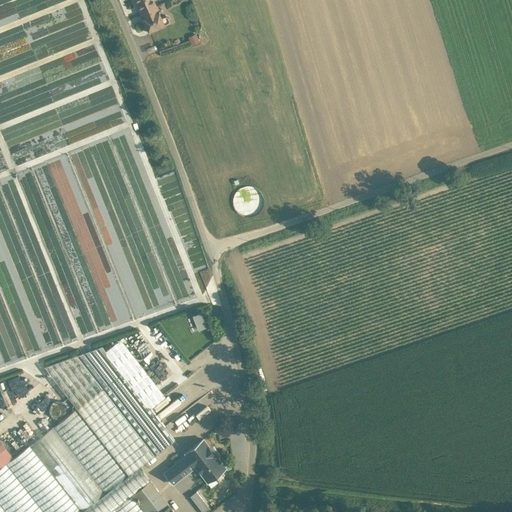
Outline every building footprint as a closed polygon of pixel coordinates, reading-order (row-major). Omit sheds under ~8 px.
[(152,0),(135,0),(143,17),(157,11),(152,0)] [(193,0),(202,25),(223,17),(217,0),(193,0)] [(262,0),(220,0),(225,16),(264,4),(262,0)] [(157,11),(143,17),(149,32),(164,26),(160,17),(157,11)] [(167,14),(160,17),(164,26),(171,23),(167,14)] [(189,36),(192,44),(199,41),(196,33),(189,36)] [(199,330),(208,326),(202,312),(193,315),(199,330)] [(13,458),(0,468),(0,504),(6,511),(81,511),(139,467),(175,440),(102,346),(44,367),(77,409),(13,458)] [(226,468),(203,439),(185,453),(186,455),(181,459),(188,467),(196,461),(210,478),(224,467),(225,468),(226,468)] [(2,444),(0,445),(0,468),(13,458),(2,444)] [(181,459),(164,473),(173,484),(190,470),(188,467),(181,459)] [(139,467),(81,511),(109,511),(132,494),(150,481),(139,467)] [(169,506),(150,481),(132,494),(145,511),(161,511),(169,507),(168,506),(169,506)] [(202,511),(205,511),(211,507),(196,490),(189,496),(202,511)] [(109,511),(145,511),(132,494),(109,511)]
